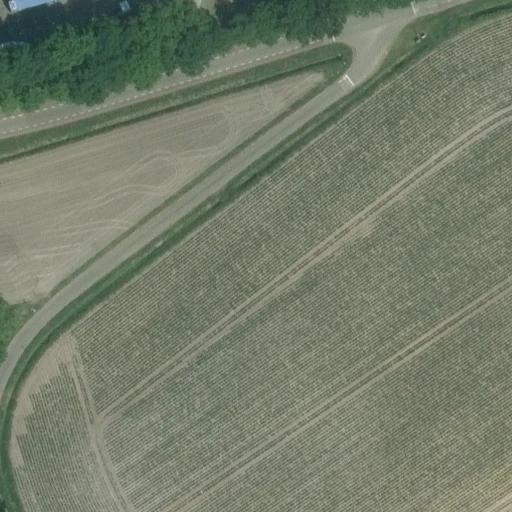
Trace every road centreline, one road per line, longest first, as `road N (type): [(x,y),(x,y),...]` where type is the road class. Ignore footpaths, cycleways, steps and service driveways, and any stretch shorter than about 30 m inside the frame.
road 1 (unclassified): [(0,398),(16,346),(36,324),(364,67),(371,18)]
road 2 (unclassified): [(0,125),(371,18)]
